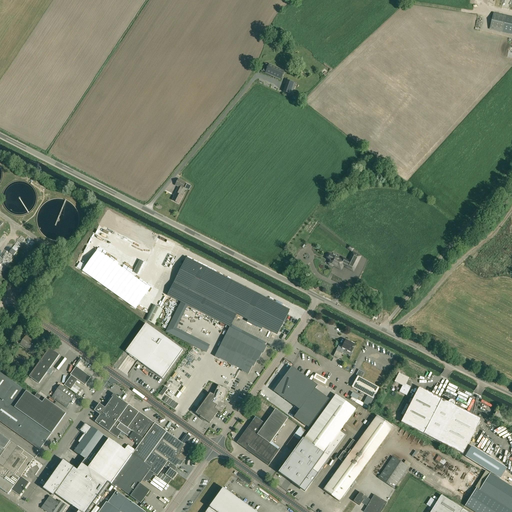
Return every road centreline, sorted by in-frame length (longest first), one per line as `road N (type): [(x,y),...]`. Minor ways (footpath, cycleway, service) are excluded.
road 1 (unclassified): [(319,297),(0,136)]
road 2 (unclassified): [(511,394),(319,297)]
road 3 (unclassified): [(214,446),(319,297)]
road 4 (unclassified): [(19,505),(113,374)]
road 5 (unclassified): [(214,446),(113,374)]
road 6 (unclassified): [(113,374),(14,303)]
